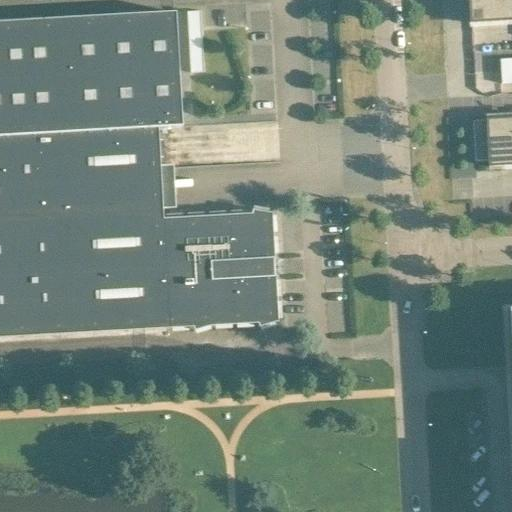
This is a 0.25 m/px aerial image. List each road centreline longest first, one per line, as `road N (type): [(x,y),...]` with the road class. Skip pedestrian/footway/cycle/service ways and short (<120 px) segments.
road 1 (unclassified): [(401,259),(383,0)]
road 2 (unclassified): [(414,511),(401,259)]
